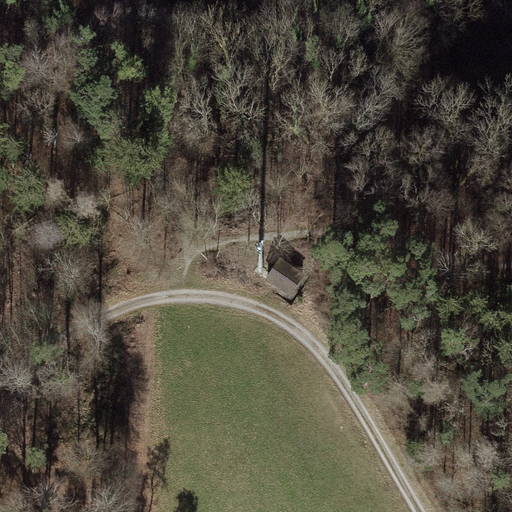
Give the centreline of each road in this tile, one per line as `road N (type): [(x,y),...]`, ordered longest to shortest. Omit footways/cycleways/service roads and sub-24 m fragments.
road 1 (track): [(427,511),(337,361),(276,315),(177,293)]
road 2 (track): [(177,293),(138,299),(0,380)]
